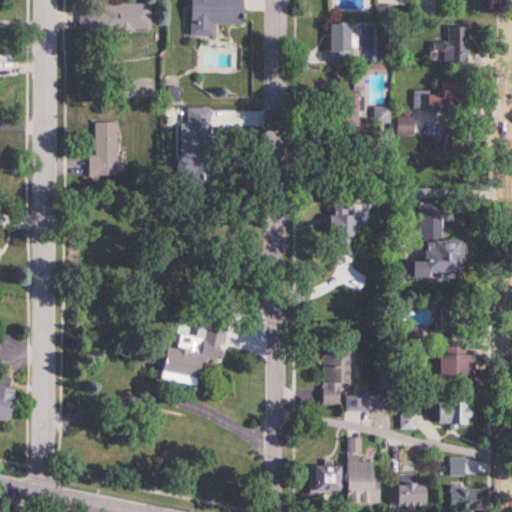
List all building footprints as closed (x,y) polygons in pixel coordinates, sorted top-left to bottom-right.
[(189,0),(189,34),(212,35),(212,23),(242,24),(242,0),(189,0)] [(150,3),(100,3),(100,31),(150,31),(150,3)] [(328,22),(328,52),(349,52),(349,22),(328,22)] [(466,27),(444,27),(444,62),(466,62),(466,27)] [(413,110),(461,109),(461,82),(438,82),(438,91),(413,91),(413,110)] [(354,126),(354,94),(331,94),(331,126),(354,126)] [(389,124),(389,107),(373,107),(373,124),(389,124)] [(210,108),(186,108),(186,140),(210,140),(210,108)] [(412,117),(396,117),(396,135),(412,135),(412,117)] [(115,174),(115,122),(93,122),(93,156),(87,156),(87,174),(115,174)] [(439,152),(460,152),(460,127),(439,127),(439,152)] [(224,180),(224,147),(184,148),(184,159),(175,159),(175,181),(224,180)] [(329,254),(353,254),(354,194),(329,194),(329,254)] [(419,203),(420,261),(403,261),(403,277),(457,277),(457,239),(441,239),(441,203),(419,203)] [(436,305),(436,334),(458,334),(458,305),(436,305)] [(157,377),(194,384),(199,357),(215,360),(219,341),(178,333),(175,349),(144,343),(140,360),(159,364),(157,377)] [(465,346),(441,346),(441,353),(431,353),(431,377),(474,377),(474,353),(465,353),(465,346)] [(340,383),(347,383),(347,347),(321,347),(321,405),(340,405),(340,383)] [(0,418),(7,420),(14,379),(0,376),(0,418)] [(384,395),(344,395),(344,409),(384,409),(384,395)] [(435,424),(469,424),(469,400),(435,400),(435,424)] [(343,503),(377,503),(377,478),(370,478),(371,462),(344,461),(343,503)] [(309,465),(309,492),(339,492),(339,465),(309,465)] [(415,474),(394,473),(393,507),(414,508),(415,474)] [(476,511),(477,487),(446,487),(445,511),(476,511)]
